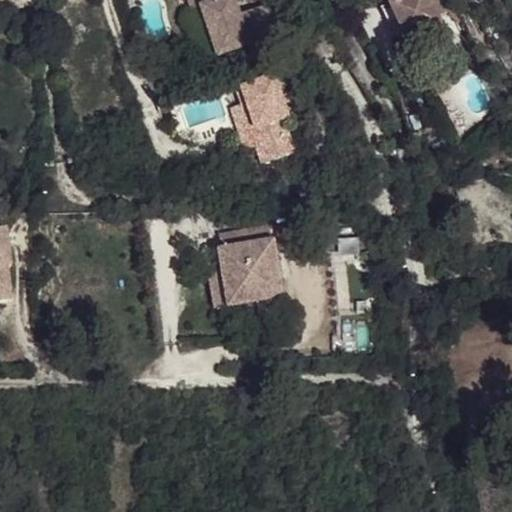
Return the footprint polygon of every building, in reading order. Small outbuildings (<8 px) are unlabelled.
[(192,0),(195,6),(204,3),(220,54),(254,43),(265,39),(269,54),(292,46),(284,22),(249,34),(237,0),(192,0)] [(393,0),(410,37),(424,30),(443,43),(454,28),(446,23),(442,13),(436,0),(393,0)] [(436,0),(442,13),(457,7),(453,0),(436,0)] [(410,37),(394,2),(385,5),(400,41),(410,37)] [(265,39),(254,43),(261,67),(295,56),(292,46),(269,54),(265,39)] [(314,47),(306,53),(315,67),(323,62),(314,47)] [(278,75),(241,87),(246,103),(250,102),(259,128),(262,126),(267,143),(260,146),(265,163),(298,152),(286,118),(291,116),(278,75)] [(250,102),(246,103),(235,107),(249,149),(260,146),(267,143),(262,126),(259,128),(250,102)] [(177,144),(158,150),(166,171),(185,165),(177,144)] [(459,180),(470,174),(461,155),(448,161),(459,180)] [(7,269),(12,268),(11,231),(0,231),(0,303),(7,304),(7,269)] [(278,246),(276,232),(227,235),(228,251),(225,251),(227,272),(230,309),(286,305),(281,246),(278,246)] [(230,309),(227,272),(212,273),(216,310),(230,309)]
